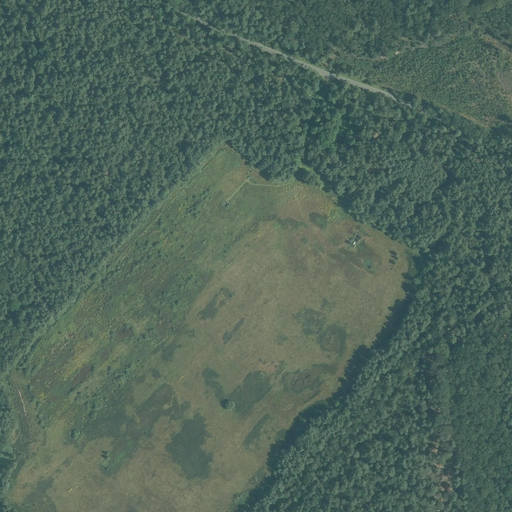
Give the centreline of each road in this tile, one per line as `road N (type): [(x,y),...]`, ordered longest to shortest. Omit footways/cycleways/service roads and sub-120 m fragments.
road 1 (unclassified): [(511,151),(160,0)]
road 2 (track): [(458,281),(265,511)]
road 3 (track): [(443,511),(434,344)]
